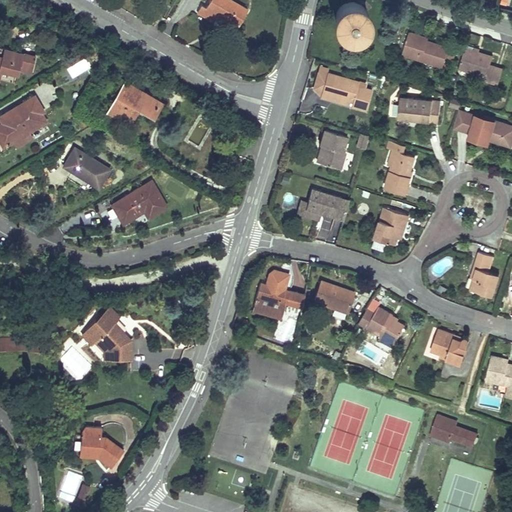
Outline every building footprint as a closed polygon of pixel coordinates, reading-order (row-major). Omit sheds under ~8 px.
[(201,4),(197,12),(210,20),(215,13),(218,14),(226,19),(238,26),(248,10),(230,0),(209,0),(206,7),(201,4)] [(337,24),(340,29),(345,33),(351,34),(357,33),(363,30),(366,25),(368,19),(367,13),(363,7),(358,4),(352,2),(346,3),(341,7),(337,12),(336,18),(337,24)] [(234,33),(238,26),(226,19),(221,26),(234,33)] [(449,47),(428,40),(428,37),(409,31),(402,54),(443,67),(446,57),(449,47)] [(110,46),(101,41),(96,44),(108,51),(110,46)] [(454,59),(458,46),(450,44),(449,47),(446,57),(454,59)] [(36,57),(0,47),(0,78),(12,82),(15,72),(18,73),(20,68),(32,72),(36,57)] [(459,68),(487,76),(485,80),(499,84),(503,69),(490,65),(493,56),(479,51),(465,47),(459,68)] [(71,78),(91,68),(85,57),(65,68),(71,78)] [(314,90),(320,96),(327,72),(328,69),(321,67),(314,90)] [(320,96),(366,110),(372,89),(358,85),(359,81),(327,72),(320,96)] [(153,118),(163,101),(124,79),(106,111),(129,124),(136,112),(143,117),(145,113),(153,118)] [(447,81),(441,79),(439,87),(444,89),(447,81)] [(43,111),(34,96),(2,114),(6,121),(2,123),(0,123),(0,141),(3,146),(13,140),(28,131),(46,121),(41,113),(43,111)] [(439,122),(441,101),(401,96),(398,118),(439,122)] [(461,107),(458,115),(469,118),(471,110),(461,107)] [(455,126),(471,131),(476,115),(477,112),(471,110),(469,118),(458,115),(455,126)] [(231,123),(234,119),(227,115),(224,119),(231,123)] [(511,146),(511,143),(511,125),(476,115),(471,131),(470,137),(488,143),(489,139),(511,146)] [(347,136),(325,129),(320,144),(322,145),(325,146),(321,161),(340,168),(345,151),(343,150),(347,136)] [(28,131),(13,140),(17,147),(32,137),(28,131)] [(385,187),(406,194),(411,176),(409,176),(411,170),(415,157),(403,153),(405,146),(390,140),(387,148),(393,150),(396,151),(392,166),(385,187)] [(321,161),(325,146),(322,145),(317,160),(321,161)] [(99,187),(110,168),(75,147),(63,166),(99,187)] [(392,166),(396,151),(393,150),(388,165),(392,166)] [(149,215),(165,205),(150,181),(132,192),(133,193),(114,204),(113,202),(97,211),(105,225),(120,215),(123,221),(145,208),(149,215)] [(341,197),(312,188),(306,207),(320,211),(335,216),(341,197)] [(349,199),(341,197),(335,216),(343,218),(349,199)] [(320,211),(306,207),(305,211),(319,215),(320,211)] [(384,207),(375,237),(387,240),(396,243),(399,236),(400,232),(403,233),(409,215),(384,207)] [(387,240),(375,237),(372,246),(385,250),(387,240)] [(471,288),(494,295),(500,274),(490,271),(494,256),(479,251),(474,266),(477,267),(474,278),(471,288)] [(354,291),(321,280),(314,300),(347,311),(354,291)] [(302,306),(304,294),(260,282),(252,310),(281,318),(286,302),(302,306)] [(456,293),(449,291),(447,298),(454,300),(456,293)] [(99,323),(107,316),(114,323),(119,317),(109,306),(96,320),(99,323)] [(375,312),(368,309),(361,322),(381,334),(396,342),(406,324),(397,319),(392,316),(393,314),(393,313),(379,306),(375,312)] [(114,323),(107,316),(99,323),(96,320),(85,331),(95,341),(104,350),(104,359),(131,359),(131,339),(114,323)] [(465,337),(464,337),(462,340),(455,337),(456,334),(439,328),(431,349),(441,353),(440,355),(462,363),(470,341),(470,340),(469,338),(469,337),(468,337),(466,336),(465,337)] [(95,341),(85,331),(81,334),(92,344),(95,341)] [(394,346),(396,342),(381,334),(379,337),(394,346)] [(20,338),(0,339),(0,349),(20,348),(28,349),(29,339),(20,338)] [(42,341),(29,339),(28,349),(41,351),(42,341)] [(511,392),(511,367),(507,366),(508,362),(509,358),(491,355),(486,379),(498,381),(511,384),(510,392),(511,392)] [(511,384),(498,381),(496,389),(510,392),(511,384)] [(441,433),(438,428),(443,417),(438,415),(431,434),(450,440),(451,436),(441,433)] [(455,426),(457,422),(443,417),(438,428),(441,433),(451,436),(474,444),(475,441),(477,437),(478,434),(455,426)] [(123,450),(105,437),(101,436),(101,428),(86,427),(82,431),(82,435),(86,435),(84,450),(97,451),(98,453),(97,455),(111,466),(123,450)] [(97,451),(84,450),(86,435),(82,435),(80,454),(97,455),(98,453),(97,451)] [(88,491),(82,488),(76,503),(82,505),(88,491)]
